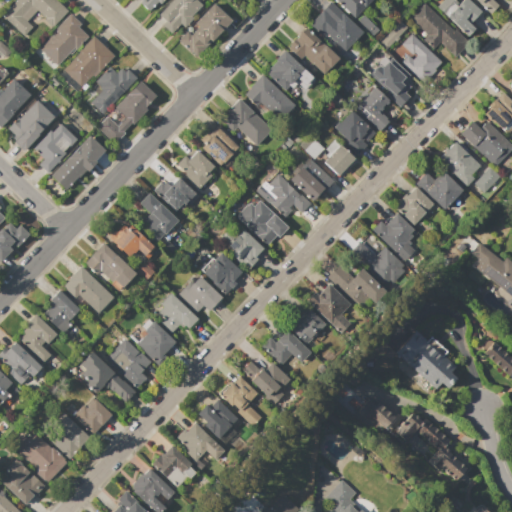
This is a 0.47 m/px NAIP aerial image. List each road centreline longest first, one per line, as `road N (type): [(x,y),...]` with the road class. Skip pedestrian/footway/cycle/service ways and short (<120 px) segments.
road 1 (residential): [(511,34),(60,511)]
road 2 (residential): [(284,0),(0,299)]
road 3 (residential): [(97,0),(194,93)]
